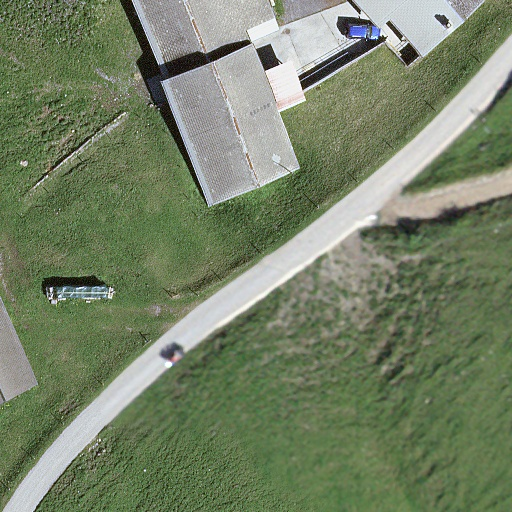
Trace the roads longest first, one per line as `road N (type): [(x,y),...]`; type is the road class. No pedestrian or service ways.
road 1 (unclassified): [(511,55),(345,220),(200,320),(132,383),(20,511)]
road 2 (track): [(511,185),(412,216),(345,220)]
road 3 (track): [(54,306),(200,320)]
